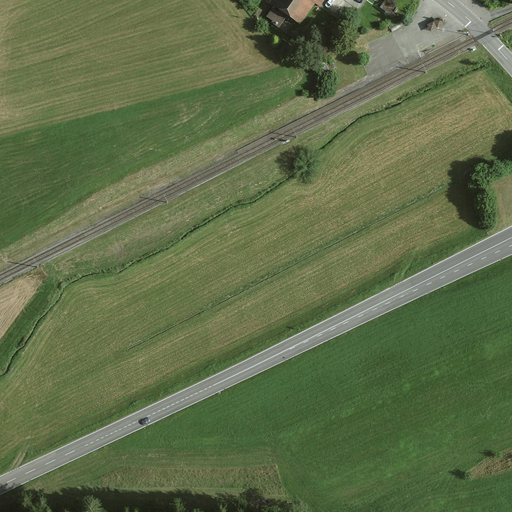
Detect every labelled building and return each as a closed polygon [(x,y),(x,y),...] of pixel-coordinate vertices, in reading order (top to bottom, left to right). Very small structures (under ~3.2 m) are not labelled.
[(274,0),(273,3),(299,21),(312,2),(318,6),(322,0),(274,0)] [(386,2),(383,6),(391,12),(394,8),(386,2)] [(272,23),(277,27),(284,16),(280,13),(278,15),(272,11),(268,17),(274,21),(272,23)] [(442,25),(439,20),(427,26),(430,31),(442,25)] [(391,29),(393,31),(404,24),(403,21),(391,29)] [(332,62),(320,68),(324,74),(335,68),(332,62)]
